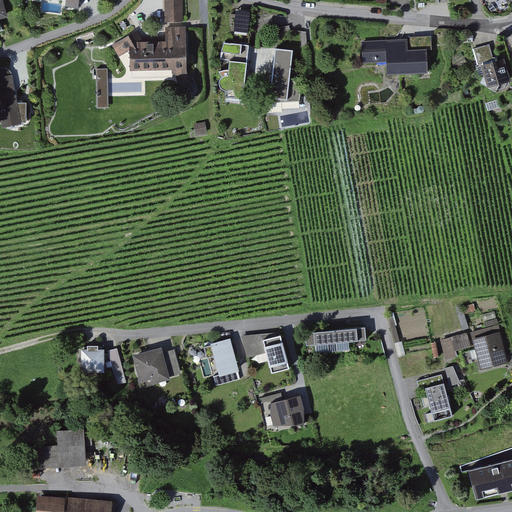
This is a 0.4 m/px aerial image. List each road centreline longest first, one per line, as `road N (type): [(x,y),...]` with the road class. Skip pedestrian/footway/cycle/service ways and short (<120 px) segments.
road 1 (residential): [(88,332),(380,313),(448,511)]
road 2 (residential): [(509,25),(262,0)]
road 3 (unclassified): [(0,492),(111,493),(142,511)]
road 4 (residential): [(126,0),(99,19),(0,53)]
